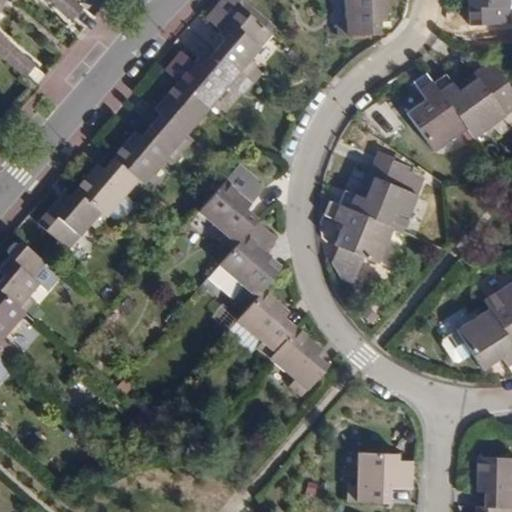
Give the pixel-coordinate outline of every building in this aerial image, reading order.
[(72,0),(44,0),(50,4),(51,3),(71,20),(82,8),(72,0)] [(385,0),(346,0),(347,21),(340,21),(341,37),(370,34),(369,19),(379,19),(386,18),(385,0)] [(469,0),(471,29),(508,26),(507,0),(469,0)] [(0,53),(27,76),(36,65),(14,47),(16,45),(0,32),(0,11),(4,6),(0,2),(0,53)] [(231,47),(221,59),(244,78),(254,67),(248,61),(270,35),(239,8),(217,35),(224,41),(231,47)] [(379,33),(379,19),(369,19),(370,34),(379,33)] [(224,41),(214,53),(221,59),(231,47),(224,41)] [(211,70),(221,59),(214,53),(204,65),(211,70)] [(198,59),(176,84),(206,109),(227,84),(233,90),(244,78),(221,59),(211,70),(204,65),(198,59)] [(496,69),(493,64),(457,92),(460,97),(496,69)] [(434,87),(468,132),(476,143),(505,121),(500,113),(511,103),(511,89),(496,69),(460,97),(457,92),(446,78),(434,87)] [(437,156),(468,132),(434,87),(426,76),(413,85),(427,104),(408,118),(437,156)] [(168,120),(157,132),(180,152),(190,140),(184,134),(206,109),(176,84),(154,110),(160,115),(168,120)] [(511,115),(511,103),(500,113),(505,121),(511,115)] [(150,127),(157,132),(168,120),(160,115),(150,127)] [(146,145),(157,132),(150,127),(139,139),(146,145)] [(111,158),(117,164),(140,183),(162,157),(170,164),(180,152),(157,132),(146,145),(139,139),(133,133),(111,158)] [(117,164),(111,158),(101,170),(107,175),(117,164)] [(382,161),(377,158),(360,196),(366,199),(382,161)] [(344,189),(338,204),(393,228),(403,232),(422,183),(382,161),(366,199),(360,196),(344,189)] [(72,190),(79,195),(102,215),(123,190),(130,195),(140,183),(117,164),(107,175),(101,170),(94,165),(72,190)] [(215,240),(227,251),(246,229),(234,218),(241,211),(247,204),(222,182),(219,185),(196,212),(220,233),(215,240)] [(79,195),(72,190),(60,203),(67,209),(79,195)] [(102,215),(79,195),(67,209),(60,203),(55,199),(32,225),(62,250),(84,223),(91,228),(102,215)] [(393,228),(338,204),(329,200),(322,218),(343,226),(334,247),(338,249),(332,266),(340,280),(353,285),(364,260),(377,266),(393,228)] [(253,221),(241,211),(234,218),(246,229),(250,224),(253,221)] [(248,303),(260,288),(267,280),(253,268),(260,260),(264,255),(260,251),(269,240),(250,224),(246,229),(227,251),(216,264),(239,284),(233,290),(248,303)] [(0,272),(3,274),(0,277),(0,292),(23,312),(32,300),(26,295),(37,282),(30,277),(42,262),(18,241),(14,245),(8,244),(5,247),(7,254),(0,262),(0,272)] [(274,272),(260,260),(253,268),(267,280),(274,272)] [(486,307),(511,346),(511,278),(480,298),(486,307)] [(265,358),(267,356),(286,335),(274,324),(280,317),(285,311),(260,288),(248,303),(234,318),(260,341),(253,348),(265,358)] [(0,337),(23,312),(0,292),(0,358),(8,365),(18,353),(0,337)] [(511,375),(511,346),(486,307),(452,328),(479,368),(498,356),(510,376),(511,375)] [(292,328),(280,317),(274,324),(286,335),(292,328)] [(260,341),(234,318),(222,332),(248,354),(253,348),(260,341)] [(286,335),(267,356),(294,379),(287,388),(300,398),(320,374),(308,363),(314,356),(318,351),(292,328),(286,335)] [(326,367),(314,356),(308,363),(320,374),(326,367)] [(398,452),(357,451),(355,485),(348,485),(347,501),(379,502),(379,485),(388,486),(410,487),(411,460),(397,459),(398,452)] [(492,506),(511,506),(511,456),(476,454),(476,488),(483,488),(492,489),(492,506)] [(388,486),(379,485),(379,502),(388,502),(388,486)] [(492,489),(483,488),(482,506),(492,506),(492,489)]
